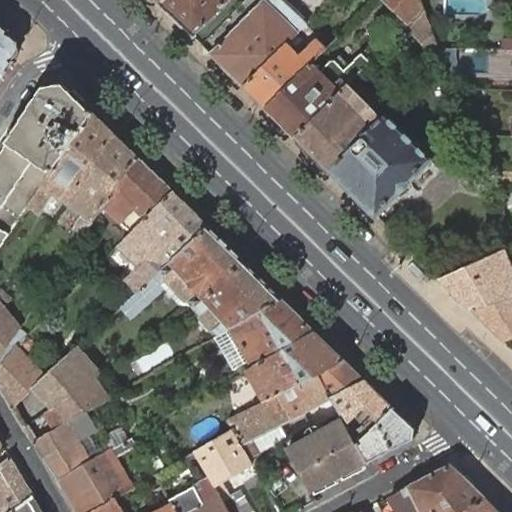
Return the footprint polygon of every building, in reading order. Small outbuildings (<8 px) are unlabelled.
[(161,0),(159,4),(193,37),(228,0),(161,0)] [(264,0),(210,53),(243,87),(295,36),(307,24),(282,0),(264,0)] [(389,0),(412,21),(424,9),(420,0),(389,0)] [(10,29),(0,19),(0,81),(13,62),(11,59),(14,58),(17,56),(18,54),(20,50),(21,46),(21,42),(20,39),(19,38),(7,34),(10,29)] [(393,30),(399,35),(409,25),(404,19),(393,30)] [(243,87),(267,109),(311,64),(325,50),(313,38),(305,46),(295,36),(243,87)] [(267,109),(296,138),(348,85),(376,57),(371,52),(366,58),(361,54),(348,66),(338,57),(335,60),(332,60),(319,72),(311,64),(267,109)] [(93,112),(66,85),(44,89),(10,141),(0,156),(0,248),(9,236),(0,230),(0,203),(32,156),(53,170),(93,112)] [(296,138),(330,172),(384,116),(383,115),(380,119),(348,85),(296,138)] [(116,134),(93,112),(53,170),(29,205),(40,212),(55,192),(69,202),(116,134)] [(330,172),(377,217),(432,161),(386,115),(384,116),(330,172)] [(138,155),(116,134),(69,202),(84,211),(74,225),(86,232),(105,203),(138,155)] [(175,191),(138,155),(105,203),(134,231),(175,191)] [(32,156),(0,203),(0,230),(9,236),(29,205),(53,170),(32,156)] [(511,171),(489,171),(494,183),(504,183),(511,183),(511,171)] [(210,226),(175,191),(134,231),(123,241),(143,266),(130,279),(140,291),(210,226)] [(246,261),(210,226),(140,291),(136,295),(146,305),(167,285),(184,301),(190,299),(198,307),(246,261)] [(440,279),(471,310),(511,298),(511,287),(501,262),(508,259),(505,250),(501,252),(440,279)] [(511,287),(511,267),(508,259),(501,262),(511,287)] [(284,298),(246,261),(198,307),(203,313),(203,320),(211,329),(218,327),(223,333),(236,325),(284,298)] [(7,292),(0,301),(0,356),(21,326),(5,306),(13,296),(7,292)] [(146,305),(136,295),(123,307),(132,317),(146,305)] [(317,330),(284,298),(236,325),(258,364),(317,330)] [(511,298),(471,310),(504,342),(511,339),(511,298)] [(347,359),(317,330),(258,364),(252,368),(269,400),(276,396),(347,359)] [(34,341),(27,334),(15,345),(0,368),(0,378),(16,405),(36,387),(46,378),(23,354),(34,341)] [(97,376),(104,372),(81,346),(46,378),(36,387),(53,406),(97,376)] [(347,359),(276,396),(288,418),(333,395),(365,377),(347,359)] [(113,395),(97,376),(53,406),(45,411),(57,427),(86,411),(113,395)] [(394,405),(365,377),(333,395),(341,409),(346,417),(360,442),(394,405)] [(288,418),(276,396),(269,400),(231,420),(236,428),(252,456),(261,451),(254,437),(288,418)] [(394,405),(360,442),(370,461),(371,462),(414,439),(416,426),(394,405)] [(314,424),(290,437),(286,439),(290,447),(311,436),(311,434),(310,433),(310,431),(310,429),(311,428),(312,427),(313,426),(315,425),(317,424),(319,424),(320,424),(322,425),(323,425),(324,427),(325,428),(346,417),(341,409),(314,424)] [(57,427),(37,439),(46,456),(84,435),(96,428),(95,426),(86,411),(57,427)] [(311,436),(290,447),(315,490),(370,461),(360,442),(346,417),(325,428),(324,427),(323,425),(322,425),(320,424),(319,424),(317,424),(315,425),(313,426),(312,427),(311,428),(310,429),(310,431),(310,433),(311,434),(311,436)] [(252,456),(236,428),(196,451),(202,462),(213,481),(220,492),(231,511),(253,511),(241,488),(232,494),(221,476),(244,464),(243,462),(252,456)] [(84,435),(46,456),(60,480),(113,449),(109,442),(93,451),(84,435)] [(139,444),(135,436),(118,446),(113,449),(60,480),(79,511),(90,511),(119,496),(157,474),(153,467),(132,480),(118,456),(139,444)] [(196,451),(180,461),(186,472),(202,462),(196,451)] [(0,511),(11,511),(31,498),(35,495),(12,456),(0,467),(0,511)] [(460,511),(489,498),(453,463),(390,497),(397,511),(460,511)] [(231,511),(220,492),(213,481),(175,502),(180,511),(231,511)] [(45,511),(35,495),(31,498),(39,511),(45,511)] [(128,511),(119,496),(90,511),(128,511)] [(39,511),(31,498),(11,511),(39,511)] [(503,511),(489,498),(460,511),(503,511)] [(180,511),(175,502),(157,511),(180,511)]
